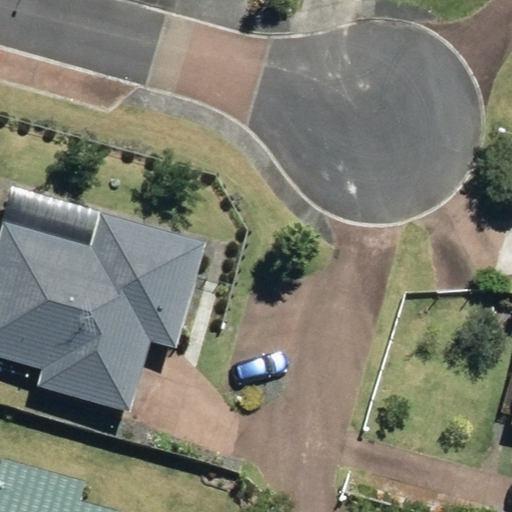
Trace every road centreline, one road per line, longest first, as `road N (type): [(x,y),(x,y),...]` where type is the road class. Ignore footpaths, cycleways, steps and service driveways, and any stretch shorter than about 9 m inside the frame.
road 1 (unknown): [(301,511),(367,276),(381,114)]
road 2 (residential): [(0,9),(381,114)]
